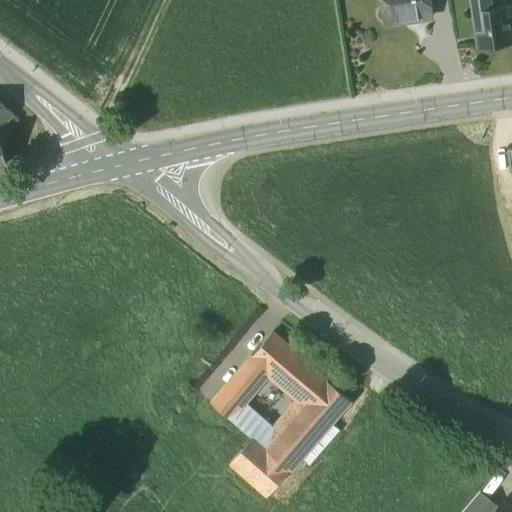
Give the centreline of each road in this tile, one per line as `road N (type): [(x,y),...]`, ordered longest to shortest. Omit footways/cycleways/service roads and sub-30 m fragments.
road 1 (tertiary): [(511,438),(326,329),(124,166)]
road 2 (secondary): [(124,166),(511,97)]
road 3 (tertiary): [(124,166),(0,67)]
road 4 (track): [(88,141),(160,0)]
road 5 (secondary): [(0,199),(124,166)]
